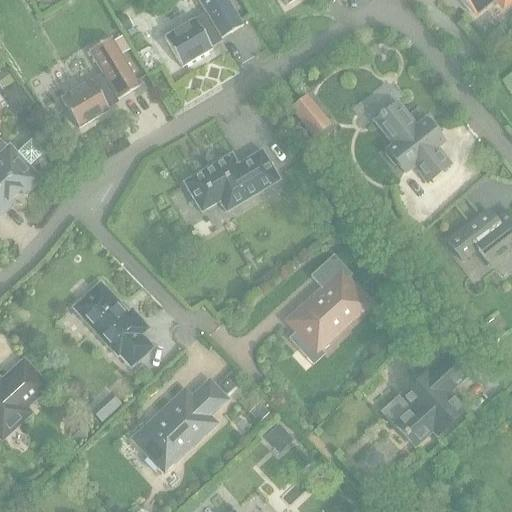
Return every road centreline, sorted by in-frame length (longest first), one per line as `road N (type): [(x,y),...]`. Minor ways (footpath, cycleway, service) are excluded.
road 1 (residential): [(143,145),(383,6)]
road 2 (residential): [(383,6),(401,17),(511,157)]
road 3 (residential): [(191,327),(96,228)]
